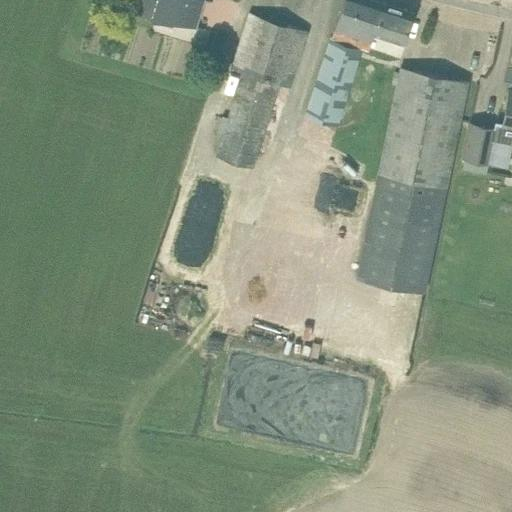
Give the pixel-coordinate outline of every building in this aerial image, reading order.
[(127,0),(127,4),(130,5),(133,12),(156,19),(162,15),(196,26),(204,0),(208,0),(212,1),(212,0),(211,0),(127,0)] [(414,10),(382,0),(342,0),(305,113),(337,124),(363,47),(369,49),(375,33),(403,42),(414,10)] [(307,30),(250,12),(233,67),(243,70),(216,154),(252,165),(279,82),(290,85),(307,30)] [(468,80),(401,66),(357,276),(424,290),(468,80)] [(495,127),(493,135),(511,138),(511,90),(510,90),(506,109),(503,123),(496,121),(495,127)] [(469,121),(462,156),(465,156),(487,161),(490,149),(491,141),(493,135),(495,127),(469,121)] [(491,141),(490,149),(498,151),(500,143),(491,141)]
